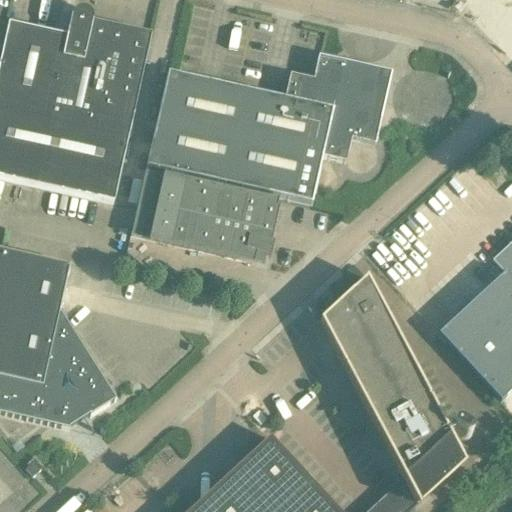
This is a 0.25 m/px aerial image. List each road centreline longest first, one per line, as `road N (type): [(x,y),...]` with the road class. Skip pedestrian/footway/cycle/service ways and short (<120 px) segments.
road 1 (unclassified): [(58,511),(360,236)]
road 2 (unclassified): [(511,92),(478,50),(443,31),(300,0)]
road 3 (unclassified): [(360,236),(511,97)]
